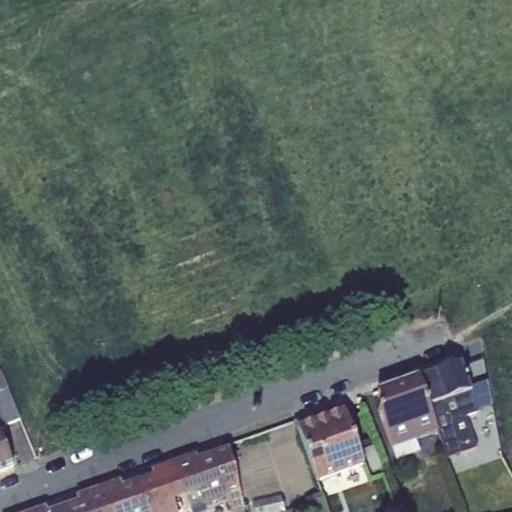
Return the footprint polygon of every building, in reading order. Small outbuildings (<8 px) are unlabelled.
[(460,363),(418,379),(438,433),(447,460),(477,448),(466,417),(478,413),(469,389),(460,363)] [(0,472),(13,467),(0,435),(0,430),(4,429),(3,426),(19,420),(0,377),(0,472)] [(438,433),(418,379),(377,393),(396,462),(420,453),(416,441),(438,433)] [(487,382),(469,389),(478,413),(493,406),(487,382)] [(344,411),(297,428),(317,484),(364,466),(344,411)] [(373,447),(363,451),(372,475),(382,471),(373,447)] [(188,460),(173,465),(190,511),(207,511),(228,505),(230,511),(244,511),(229,452),(190,465),(188,460)] [(139,483),(148,511),(190,511),(173,465),(160,470),(162,475),(139,483)] [(112,487),(98,491),(104,511),(148,511),(139,483),(114,492),(112,487)] [(87,501),(63,510),(63,511),(104,511),(98,491),(85,496),(87,501)] [(327,511),(321,495),(304,501),(308,511),(327,511)] [(281,497),(252,503),(254,511),(283,511),(285,511),(281,497)]
